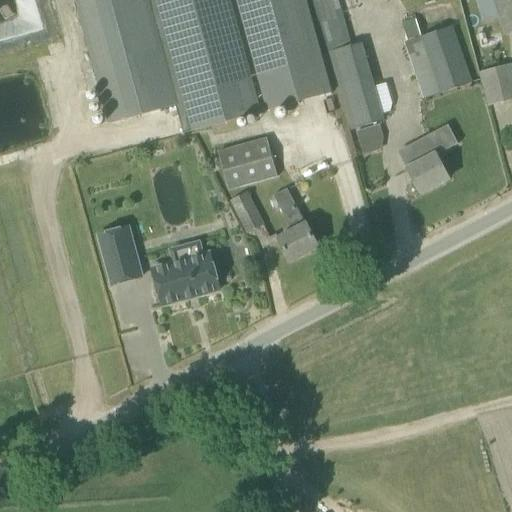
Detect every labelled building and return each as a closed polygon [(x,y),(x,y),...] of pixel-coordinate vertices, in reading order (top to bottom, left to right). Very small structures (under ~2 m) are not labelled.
[(75,0),(110,124),(177,105),(184,133),(260,111),(229,0),(75,0)] [(236,0),(266,110),(331,92),(306,0),(236,0)] [(313,0),(314,0),(320,24),(343,18),(338,0),(313,0)] [(511,0),(494,0),(506,36),(511,34),(511,0)] [(472,83),(453,27),(421,38),(428,57),(432,71),(418,75),(426,99),(472,83)] [(360,44),(329,53),(328,53),(349,129),(383,120),(360,44)] [(511,101),(511,64),(480,73),(488,107),(511,101)] [(356,130),(363,154),(386,147),(379,123),(356,130)] [(399,154),(420,194),(449,179),(437,156),(458,144),(448,126),(425,138),(426,140),(399,154)] [(217,152),(228,190),(277,176),(266,138),(217,152)] [(292,232),(278,239),(290,263),(319,248),(306,224),(288,190),(274,197),(283,214),(292,232)] [(263,227),(246,194),(231,202),(248,235),(263,227)] [(112,286),(142,278),(128,228),(99,236),(112,286)] [(210,254),(204,255),(200,241),(169,250),(172,264),(152,270),(162,306),(187,300),(188,300),(198,297),(199,296),(220,291),(210,254)] [(234,430),(247,425),(244,415),(230,420),(234,430)]
